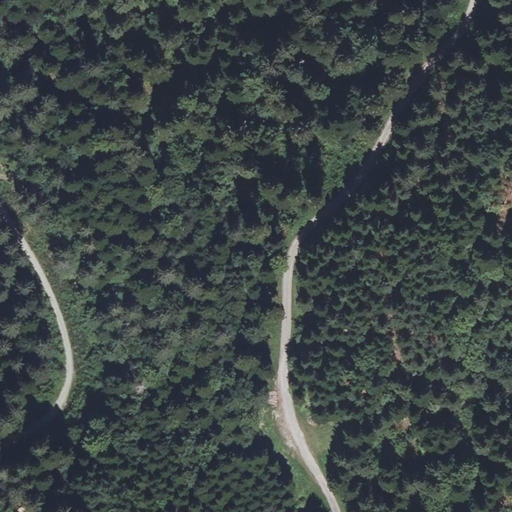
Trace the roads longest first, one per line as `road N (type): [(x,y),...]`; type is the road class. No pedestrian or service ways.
road 1 (unclassified): [(478,0),(460,34),(420,76),(359,183),(300,235),(289,260),(287,412),(335,511)]
road 2 (track): [(0,444),(48,416),(69,375),(51,291),(0,209)]
